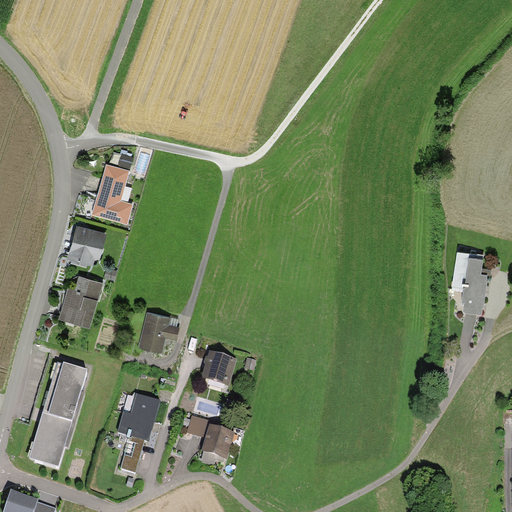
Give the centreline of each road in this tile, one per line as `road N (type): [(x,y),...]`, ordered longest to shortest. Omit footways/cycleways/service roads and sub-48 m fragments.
road 1 (tertiary): [(61,150),(53,239),(0,440)]
road 2 (residential): [(0,471),(110,510),(187,477),(215,477),(255,511)]
road 3 (residential): [(322,511),(397,470),(482,338)]
road 4 (track): [(244,164),(379,0)]
road 5 (residential): [(61,150),(129,138),(244,164)]
road 6 (track): [(90,141),(135,0)]
road 7 (tertiary): [(0,45),(42,100),(61,150)]
